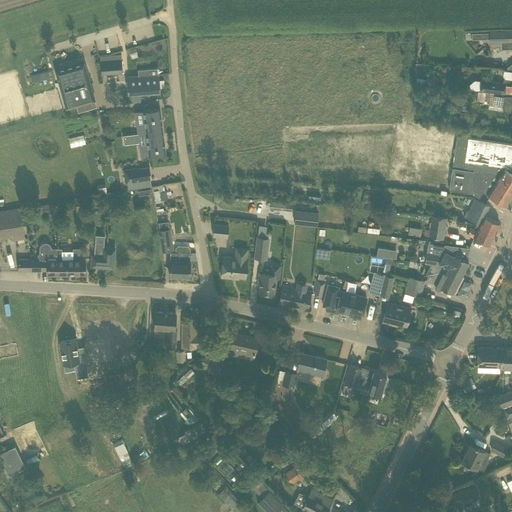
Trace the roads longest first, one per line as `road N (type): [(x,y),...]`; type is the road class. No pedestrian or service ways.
road 1 (residential): [(179,116),(511,145)]
road 2 (residential): [(451,359),(208,300)]
road 3 (unclassified): [(0,283),(208,300)]
road 4 (unclassified): [(208,300),(179,116)]
road 5 (tertiary): [(376,511),(451,359)]
